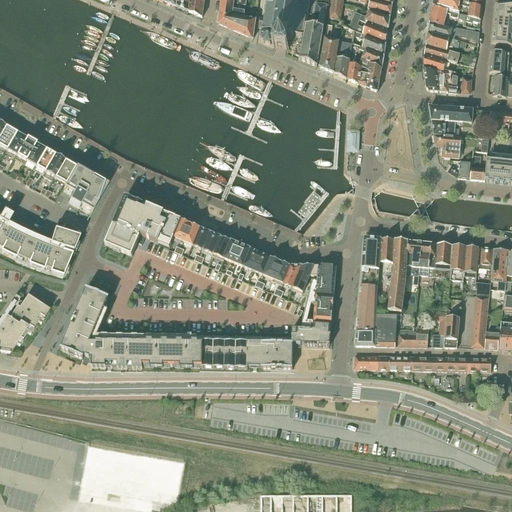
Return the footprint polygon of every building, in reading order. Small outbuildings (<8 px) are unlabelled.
[(178,0),(177,8),(188,12),(190,0),(178,0)] [(190,0),(188,12),(189,13),(202,19),(202,18),(204,0),(190,0)] [(221,0),(218,25),(253,40),(258,13),(252,12),(251,19),(244,18),(247,0),(221,0)] [(267,0),(264,19),(260,19),(258,30),(262,30),(262,31),(263,31),(262,32),(264,32),(262,33),(261,32),(260,33),(262,34),(261,38),(260,38),(260,40),(262,39),(264,43),(263,44),(264,45),(265,44),(269,45),(269,46),(271,45),(270,44),(274,41),(274,46),(272,45),(272,47),(273,48),(273,49),(274,49),(274,48),(286,49),(286,51),(287,51),(287,50),(289,50),(289,48),(288,48),(289,42),(292,42),(294,41),(294,38),(293,36),(301,37),(300,39),(302,39),(301,46),(298,46),(295,51),(296,56),(300,58),(300,61),(317,68),(327,7),(316,6),(314,18),(307,17),(309,0),(267,0)] [(331,0),(330,9),(343,11),(344,5),(344,2),(331,0)] [(392,5),(373,0),(360,0),(359,3),(366,5),(367,1),(371,2),(368,11),(390,17),(392,5)] [(467,10),(469,11),(470,4),(462,2),(455,0),(434,0),(433,6),(459,13),(461,7),(467,9),(467,10)] [(494,19),(508,21),(506,3),(496,4),(494,19)] [(482,8),(471,5),(470,4),(469,11),(469,12),(468,17),(465,17),(464,22),(472,25),(472,23),(480,25),(480,21),(482,8)] [(433,8),(430,24),(444,28),(448,15),(451,16),(450,18),(458,20),(464,22),(465,17),(463,16),(459,15),(448,12),(448,11),(446,11),(433,8)] [(341,22),(343,11),(330,9),(328,19),(341,22)] [(388,30),(390,19),(369,12),(366,22),(388,30)] [(346,29),(354,33),(361,16),(355,14),(349,26),(347,25),(346,29)] [(493,31),(511,33),(511,21),(508,21),(494,19),(493,31)] [(364,29),(358,26),(355,33),(356,33),(385,46),(385,45),(388,32),(366,24),(364,29)] [(444,28),(430,24),(428,34),(455,41),(455,36),(463,38),(464,38),(471,39),(470,43),(478,45),(479,34),(456,29),(456,31),(444,28)] [(333,75),(339,43),(330,41),(332,28),(327,27),(325,40),(320,69),(333,75)] [(511,33),(493,31),(492,44),(511,45),(511,33)] [(360,48),(383,58),(385,46),(356,33),(354,37),(365,42),(362,48),(361,47),(360,48)] [(455,41),(428,34),(426,46),(447,52),(448,48),(459,49),(465,50),(466,45),(455,41)] [(339,43),(333,75),(347,81),(349,64),(352,45),(339,43)] [(447,52),(426,46),(424,56),(444,62),(445,60),(448,61),(447,62),(458,65),(460,56),(447,52)] [(362,69),(362,70),(369,72),(370,65),(381,70),(383,58),(360,48),(359,50),(365,53),(361,61),(361,62),(358,68),(362,69)] [(491,52),(490,63),(508,65),(509,54),(491,52)] [(423,69),(436,72),(441,73),(449,76),(456,78),(457,74),(453,73),(453,71),(444,69),(446,62),(444,62),(424,56),(423,69)] [(495,77),(507,78),(508,65),(490,63),(489,74),(495,75),(495,77)] [(360,86),(362,70),(362,69),(358,68),(349,64),(347,81),(360,86)] [(362,70),(360,86),(366,89),(377,93),(381,70),(370,65),(369,72),(368,77),(361,75),(362,70)] [(439,93),(436,72),(423,69),(426,90),(429,93),(429,92),(439,93)] [(440,93),(448,94),(449,76),(441,73),(440,93)] [(449,76),(448,94),(457,95),(459,79),(456,78),(449,76)] [(507,78),(495,77),(493,98),(506,99),(508,78),(507,78)] [(470,96),(471,82),(464,80),(462,95),(470,96)] [(429,108),(432,122),(461,124),(472,125),(473,111),(440,109),(439,108),(435,107),(434,108),(429,108)] [(506,114),(491,113),(489,128),(498,129),(498,124),(510,125),(509,130),(511,130),(511,114),(506,114)] [(434,136),(458,138),(459,131),(455,131),(456,126),(461,126),(461,124),(432,122),(434,136)] [(16,134),(5,127),(0,135),(0,148),(6,152),(16,134)] [(359,133),(348,132),(348,152),(358,152),(359,133)] [(478,140),(482,140),(489,141),(489,134),(478,133),(478,140)] [(16,134),(6,152),(16,157),(26,140),(16,134)] [(461,138),(458,138),(434,136),(436,147),(443,148),(442,158),(459,160),(461,138)] [(26,140),(16,157),(26,163),(36,145),(26,140)] [(481,154),(487,155),(489,141),(482,140),(481,154)] [(36,145),(26,163),(35,168),(45,151),(36,145)] [(45,151),(35,168),(45,174),(55,156),(45,151)] [(55,156),(45,174),(55,180),(65,162),(55,156)] [(472,158),(472,163),(470,181),(484,183),(486,168),(479,167),(480,158),(472,158)] [(487,160),(484,183),(496,184),(498,161),(487,160)] [(498,161),(496,184),(507,185),(509,162),(498,161)] [(65,186),(75,168),(65,162),(55,180),(65,186)] [(459,174),(458,180),(470,181),(472,163),(460,162),(459,174)] [(75,168),(65,186),(63,189),(73,195),(68,203),(78,209),(80,207),(91,213),(86,221),(87,222),(107,186),(75,168)] [(458,180),(459,174),(451,168),(448,173),(458,180)] [(32,181),(28,179),(24,186),(28,188),(32,181)] [(298,212),(305,217),(321,198),(314,192),(298,212)] [(115,215),(102,246),(111,249),(113,246),(118,248),(117,252),(129,257),(134,244),(139,246),(142,238),(155,244),(157,239),(167,243),(165,248),(166,249),(170,239),(297,292),(304,276),(312,276),(312,265),(284,266),(122,198),(117,210),(122,212),(120,217),(115,215)] [(0,254),(7,258),(15,261),(16,259),(28,264),(27,267),(35,270),(43,273),(44,270),(50,272),(49,275),(62,279),(64,274),(62,273),(64,269),(66,270),(79,238),(54,230),(49,245),(65,250),(64,254),(52,250),(40,245),(28,240),(16,235),(5,229),(12,217),(3,212),(0,217),(0,254)] [(379,264),(380,240),(364,239),(362,269),(361,285),(360,292),(360,294),(356,331),(371,332),(376,332),(377,312),(377,297),(379,280),(379,269),(380,264),(379,264)] [(393,264),(395,241),(380,240),(379,264),(380,264),(393,264)] [(395,241),(393,264),(394,264),(393,280),(392,280),(392,279),(391,286),(390,295),(389,305),(387,312),(402,313),(405,292),(406,279),(407,268),(405,268),(408,243),(395,242),(395,241)] [(419,275),(422,244),(408,243),(405,268),(407,268),(412,268),(412,269),(415,270),(414,284),(418,285),(419,275)] [(422,244),(419,275),(429,276),(429,275),(434,276),(435,265),(437,246),(431,245),(422,244)] [(452,247),(437,246),(435,265),(450,267),(452,247)] [(463,279),(466,248),(452,247),(450,267),(449,280),(463,282),(463,279)] [(479,249),(466,248),(463,279),(476,280),(477,270),(478,270),(478,266),(479,249)] [(492,271),(493,251),(480,250),(480,266),(478,266),(478,270),(492,271)] [(499,292),(505,293),(508,252),(493,251),(492,271),(491,283),(499,284),(499,292)] [(61,349),(60,351),(70,355),(70,353),(71,351),(76,353),(75,355),(74,356),(82,360),(82,361),(92,366),(92,369),(106,369),(106,367),(106,364),(118,365),(117,368),(117,369),(127,370),(127,365),(133,365),(133,368),(132,368),(132,370),(142,370),(142,367),(151,368),(151,366),(151,363),(156,363),(156,368),(157,368),(157,363),(163,363),(163,366),(162,366),(162,368),(181,368),(181,366),(181,364),(186,364),(186,368),(187,368),(187,364),(193,364),(193,366),(192,366),(192,368),(201,369),(203,369),(203,367),(212,367),(212,369),(214,370),(214,367),(223,367),(223,370),(225,370),(225,367),(234,368),(234,370),(236,370),(236,368),(246,368),(246,370),(248,370),(248,369),(261,369),(261,370),(271,370),(271,368),(271,366),(276,366),(276,370),(278,370),(278,366),(283,366),(283,369),(282,369),(282,370),(292,370),(293,345),(304,345),(304,347),(329,348),(332,311),(333,311),(333,307),(336,269),(333,268),(321,267),(318,267),(316,296),(313,296),(312,304),(315,305),(313,330),(297,330),(292,330),(292,336),(292,344),(197,342),(192,342),(182,342),(177,342),(167,342),(167,341),(162,341),(162,342),(152,341),(147,341),(141,341),(141,343),(96,342),(96,344),(90,344),(94,334),(97,336),(101,326),(98,324),(99,323),(108,300),(109,299),(100,295),(99,296),(100,297),(99,299),(94,297),(95,294),(95,293),(86,289),(85,291),(86,291),(82,299),(79,305),(80,305),(76,313),(75,315),(76,315),(74,319),(73,319),(73,321),(71,325),(70,327),(67,335),(66,336),(65,339),(64,341),(65,341),(61,349)] [(475,295),(489,296),(490,285),(475,284),(474,291),(476,291),(475,295)] [(488,307),(489,296),(475,295),(475,306),(488,307)] [(0,353),(8,355),(9,352),(11,353),(20,340),(22,342),(27,334),(27,333),(30,329),(33,331),(38,323),(38,322),(40,318),(43,320),(49,312),(27,297),(19,309),(16,308),(8,320),(6,319),(0,327),(0,353)] [(503,302),(502,311),(511,312),(511,299),(504,299),(503,302)] [(475,306),(474,313),(488,314),(488,307),(475,306)] [(431,349),(443,349),(446,319),(447,314),(430,313),(429,323),(439,324),(438,337),(432,336),(431,349)] [(474,313),(474,320),(487,321),(488,314),(474,313)] [(376,336),(375,348),(395,349),(397,317),(377,316),(376,336)] [(446,319),(443,349),(457,350),(459,320),(446,319)] [(474,320),(473,327),(486,329),(487,321),(474,320)] [(511,324),(500,323),(498,351),(511,351),(511,324)] [(473,327),(473,335),(486,336),(486,334),(486,329),(473,327)] [(371,332),(356,331),(356,336),(355,348),(375,348),(376,336),(371,336),(371,332)] [(429,332),(417,331),(416,349),(427,349),(429,332)] [(398,349),(407,349),(408,337),(407,337),(408,332),(400,332),(399,336),(398,344),(398,349)] [(408,337),(407,349),(416,349),(417,333),(408,332),(407,337),(408,337)] [(499,337),(499,335),(486,334),(485,340),(484,350),(498,351),(499,337)] [(473,335),(472,342),(485,343),(485,340),(486,336),(473,335)] [(472,342),(471,349),(484,350),(485,343),(472,342)] [(378,372),(378,358),(355,357),(355,371),(378,372)] [(378,358),(378,372),(389,372),(389,358),(378,358)] [(411,372),(411,358),(389,358),(389,372),(411,372)] [(434,373),(435,359),(411,358),(411,372),(434,373)] [(435,359),(434,373),(456,373),(457,359),(435,359)] [(468,373),(468,360),(457,359),(456,373),(468,373)] [(468,360),(468,373),(478,374),(479,360),(468,360)] [(479,360),(478,374),(491,374),(491,360),(479,360)] [(181,508),(188,462),(89,447),(80,503),(137,511),(154,511),(156,504),(181,508)] [(13,490),(10,505),(27,510),(30,495),(13,490)]
